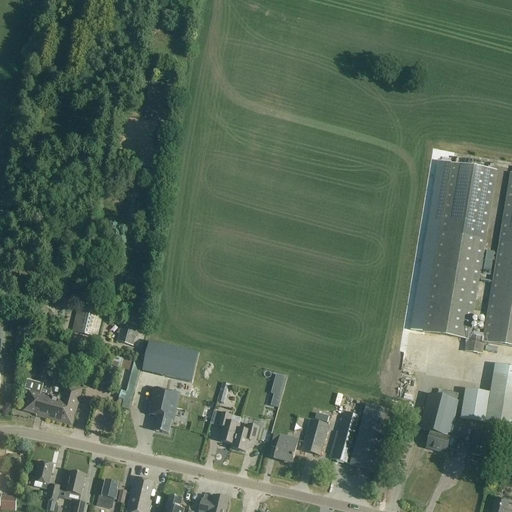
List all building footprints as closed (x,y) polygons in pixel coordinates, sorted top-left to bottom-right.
[(467,340),(465,352),(482,355),(484,343),(511,347),(511,174),(510,174),(483,338),(469,336),(496,172),(483,170),(484,165),(465,162),(464,167),(452,165),(424,333),(467,340)] [(487,252),(483,272),(491,274),(494,254),(487,252)] [(0,309),(33,315),(37,316),(39,306),(26,303),(28,292),(0,287),(0,309)] [(121,300),(119,307),(131,311),(133,303),(121,300)] [(94,338),(99,316),(82,311),(76,333),(94,338)] [(133,347),(139,327),(122,323),(117,343),(133,347)] [(149,343),(142,372),(191,384),(198,354),(149,343)] [(126,348),(124,354),(136,357),(138,351),(126,348)] [(112,393),(123,360),(112,356),(106,371),(111,372),(107,383),(109,384),(107,391),(112,393)] [(128,413),(141,363),(134,361),(121,411),(128,413)] [(511,428),(511,368),(494,365),(485,425),(511,428)] [(277,376),(275,382),(286,384),(288,378),(277,376)] [(226,399),(229,389),(222,386),(219,397),(226,399)] [(52,391),(42,388),(39,397),(36,396),(37,394),(24,391),(20,404),(24,405),(22,412),(38,417),(37,419),(71,429),(78,406),(76,405),(80,392),(67,387),(61,403),(49,399),(52,391)] [(173,421),(180,395),(154,389),(148,415),(157,417),(154,432),(168,436),(172,421),(173,421)] [(432,451),(435,452),(445,454),(446,454),(446,452),(447,449),(456,451),(459,441),(460,439),(459,439),(450,437),(452,428),(453,425),(459,402),(460,398),(460,397),(441,393),(440,397),(437,397),(429,394),(419,430),(431,433),(426,449),(432,451)] [(275,395),(272,407),(279,409),(282,397),(275,395)] [(379,475),(395,414),(366,406),(362,419),(343,414),(330,462),(379,475)] [(410,420),(412,410),(407,408),(404,419),(410,420)] [(220,443),(233,446),(237,430),(238,430),(241,419),(233,417),(231,424),(230,424),(231,418),(221,415),(217,427),(224,429),(220,443)] [(329,418),(316,415),(315,421),(327,425),(329,418)] [(320,456),(329,426),(309,421),(301,451),(320,456)] [(233,446),(232,450),(245,454),(249,440),(255,441),(258,429),(248,426),(246,432),(238,430),(237,430),(233,446)] [(483,450),(487,434),(475,430),(472,445),(471,447),(483,450)] [(279,436),(274,435),(271,448),(276,449),(274,460),(292,465),(295,452),(298,440),(279,435),(279,436)] [(511,453),(507,452),(502,471),(511,473),(511,468),(511,453)] [(48,502),(56,504),(60,488),(49,485),(54,467),(40,464),(35,483),(43,485),(41,491),(50,493),(48,502)] [(81,497),(86,476),(72,473),(67,493),(81,497)] [(149,511),(151,505),(149,504),(154,483),(135,479),(126,511),(149,511)] [(116,501),(118,493),(117,492),(118,486),(106,483),(102,497),(99,496),(97,507),(112,510),(114,501),(116,501)] [(124,505),(126,493),(120,491),(117,503),(124,505)] [(213,499),(204,497),(203,502),(202,501),(199,511),(225,511),(228,501),(213,497),(213,499)] [(0,511),(6,511),(15,511),(17,499),(1,498),(0,508),(0,511)] [(179,510),(182,500),(169,498),(165,511),(184,511),(185,511),(179,510)] [(511,511),(511,505),(509,505),(509,503),(495,500),(492,511),(511,511)] [(84,511),(86,505),(75,502),(72,511),(84,511)]
